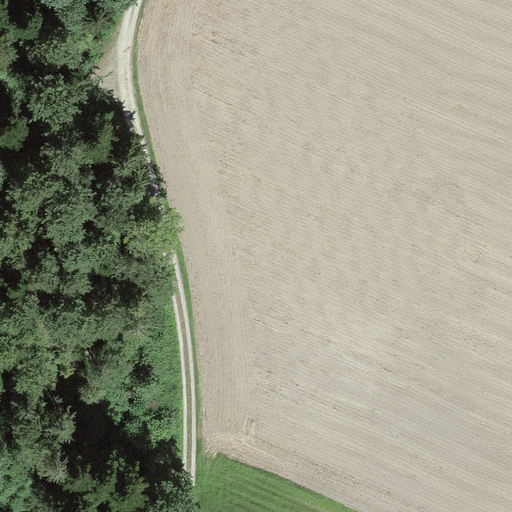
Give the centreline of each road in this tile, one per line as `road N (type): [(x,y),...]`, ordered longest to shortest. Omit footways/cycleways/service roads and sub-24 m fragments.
road 1 (track): [(133,0),(120,61),(186,333),(189,511)]
road 2 (track): [(120,61),(86,102),(0,137)]
